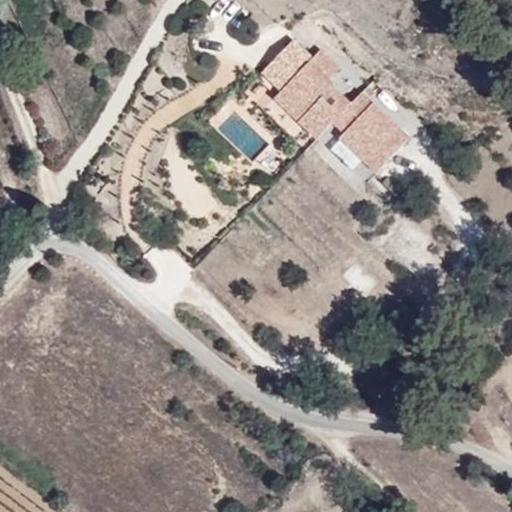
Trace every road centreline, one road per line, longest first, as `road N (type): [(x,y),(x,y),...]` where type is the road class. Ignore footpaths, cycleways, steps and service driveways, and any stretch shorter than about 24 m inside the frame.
road 1 (tertiary): [(0,289),(40,248),(83,252),(258,400),(310,423),(432,436),(511,472)]
road 2 (unknown): [(40,248),(47,162),(0,45)]
